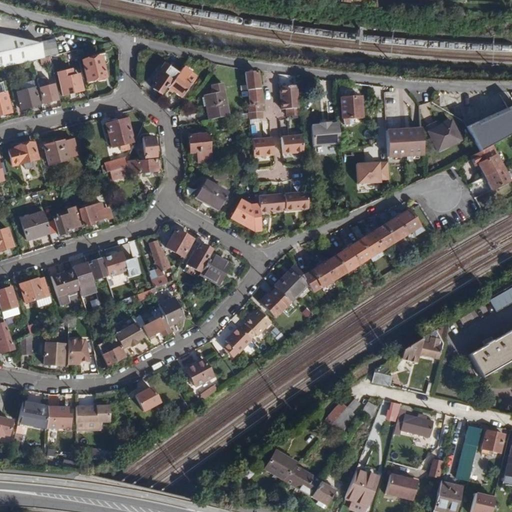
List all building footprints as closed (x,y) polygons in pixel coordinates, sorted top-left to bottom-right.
[(0,34),(0,67),(40,59),(49,57),(57,55),(54,40),(36,44),(0,34)] [(41,65),(51,63),(49,57),(40,59),(41,65)] [(105,77),(100,57),(82,61),(86,81),(105,77)] [(168,87),(177,75),(163,64),(151,82),(155,85),(152,89),(160,94),(166,86),(168,87)] [(195,78),(182,69),(177,75),(168,87),(167,89),(180,99),(195,78)] [(257,72),(244,73),(245,85),(245,91),(247,91),(249,114),(248,114),(248,121),(261,120),(257,72)] [(83,91),(79,74),(58,79),(62,96),(83,91)] [(39,105),(33,81),(15,85),(21,110),(39,105)] [(57,98),(54,84),(39,88),(43,105),(53,102),(52,99),(57,98)] [(202,96),(207,120),(227,116),(221,84),(210,86),(211,95),(202,96)] [(300,117),(298,86),(280,87),(282,110),(287,110),(288,117),(300,117)] [(382,91),(382,87),(372,86),(371,94),(376,95),(376,102),(382,102),(382,91)] [(0,115),(10,112),(6,93),(0,94),(0,115)] [(360,97),(339,99),(340,119),(362,118),(360,97)] [(511,105),(466,130),(478,152),(489,146),(511,133),(511,105)] [(119,146),(127,144),(133,142),(127,118),(105,124),(111,148),(119,146)] [(458,142),(448,122),(426,132),(435,152),(458,142)] [(312,146),(340,144),(338,124),(330,125),(330,123),(319,124),(319,125),(311,126),(312,146)] [(386,158),(422,156),(419,129),(384,132),(386,158)] [(187,136),(189,154),(195,154),(196,163),(211,161),(208,135),(187,136)] [(282,154),(303,153),(302,136),(281,138),(282,154)] [(154,157),(152,137),(141,139),(143,158),(154,157)] [(250,140),(252,157),(271,155),(270,139),(250,140)] [(68,160),(63,141),(43,146),(47,165),(68,160)] [(23,164),(31,161),(38,160),(34,143),(8,150),(11,167),(23,164)] [(473,167),(476,165),(493,156),(489,146),(478,152),(468,157),(473,167)] [(482,177),(499,168),(493,156),(476,165),(482,177)] [(123,168),(126,161),(128,157),(110,162),(112,171),(123,168)] [(144,161),(143,159),(126,161),(123,168),(132,176),(137,176),(136,173),(156,172),(155,160),(144,161)] [(110,162),(103,163),(106,173),(109,172),(112,171),(110,162)] [(386,163),(353,165),(354,186),(387,184),(386,163)] [(112,180),(132,176),(123,168),(112,171),(109,172),(112,180)] [(506,182),(499,168),(482,177),(488,191),(506,182)] [(477,180),(466,185),(469,193),(480,189),(477,180)] [(225,193),(205,181),(194,198),(216,211),(225,193)] [(285,211),(307,209),(306,193),(283,195),(283,196),(284,208),(285,211)] [(281,211),(281,208),(280,196),(280,195),(256,197),(258,213),(281,211)] [(253,231),(259,231),(257,205),(248,205),(240,200),(230,218),(253,231)] [(90,223),(105,218),(102,209),(100,203),(77,211),(83,228),(91,226),(90,223)] [(393,219),(403,236),(417,227),(406,210),(393,219)] [(26,241),(49,234),(42,212),(19,219),(26,241)] [(67,230),(81,226),(76,212),(53,220),(57,236),(68,233),(67,230)] [(392,243),(403,236),(393,219),(381,226),(392,243)] [(380,250),(392,243),(381,226),(370,233),(380,250)] [(0,251),(13,247),(7,228),(0,230),(0,251)] [(181,258),(192,239),(175,230),(164,249),(181,258)] [(368,257),(380,250),(370,233),(358,241),(368,257)] [(174,276),(173,275),(160,245),(158,245),(157,241),(148,245),(156,270),(148,273),(153,288),(166,283),(165,280),(174,276)] [(356,265),(368,257),(358,241),(345,248),(356,265)] [(202,265),(211,250),(202,245),(197,251),(194,249),(185,266),(199,274),(203,266),(202,265)] [(343,273),(356,265),(345,248),(333,256),(343,273)] [(120,253),(101,259),(106,277),(125,270),(120,253)] [(198,275),(217,286),(229,264),(210,254),(203,266),(199,274),(198,275)] [(331,280),(343,273),(333,256),(321,264),(331,280)] [(106,277),(101,259),(90,263),(90,264),(86,266),(85,263),(71,268),(72,270),(78,290),(93,286),(91,282),(106,277)] [(311,292),(331,280),(321,264),(301,276),(306,285),(311,292)] [(274,288),(289,303),(306,285),(301,276),(293,266),(272,287),(274,288)] [(78,290),(72,270),(50,277),(58,306),(67,304),(65,294),(69,293),(70,298),(76,296),(75,291),(78,290)] [(51,304),(44,279),(38,281),(37,279),(18,285),(24,303),(34,300),(37,309),(51,304)] [(11,287),(0,290),(0,310),(0,312),(16,308),(17,307),(11,287)] [(511,302),(511,287),(488,301),(495,313),(511,302)] [(274,318),(289,303),(274,288),(269,294),(265,298),(260,304),(274,318)] [(157,306),(167,327),(184,319),(173,298),(157,306)] [(146,322),(158,317),(155,310),(143,315),(146,322)] [(238,332),(247,342),(253,336),(254,338),(269,323),(257,311),(242,325),(244,327),(238,332)] [(168,332),(160,317),(142,327),(148,337),(157,332),(159,336),(168,332)] [(0,346),(10,343),(4,323),(0,324),(0,346)] [(115,334),(122,349),(129,345),(136,341),(143,337),(136,323),(130,326),(124,325),(121,331),(115,334)] [(428,335),(401,352),(399,360),(411,363),(412,359),(417,360),(417,355),(436,360),(438,349),(441,349),(444,338),(447,323),(435,331),(433,339),(428,339),(428,335)] [(27,335),(36,334),(35,324),(26,325),(27,335)] [(233,355),(247,342),(238,332),(235,329),(221,341),(223,345),(219,349),(227,359),(233,354),(233,355)] [(511,329),(491,342),(467,356),(480,378),(492,371),(509,361),(511,359),(511,329)] [(19,340),(20,355),(30,354),(30,336),(29,336),(19,340)] [(83,340),(67,340),(68,365),(79,364),(79,362),(85,362),(89,362),(88,355),(95,353),(92,340),(83,340)] [(103,356),(108,366),(124,359),(117,340),(110,343),(113,352),(103,356)] [(106,341),(94,347),(98,355),(110,349),(106,341)] [(61,366),(63,345),(44,344),(42,365),(61,366)] [(212,377),(201,359),(184,370),(194,387),(212,377)] [(391,373),(374,369),(370,381),(388,385),(391,373)] [(209,394),(215,390),(212,385),(205,390),(209,394)] [(142,412),(157,404),(149,388),(134,396),(142,412)] [(359,404),(353,399),(345,408),(329,426),(340,435),(352,416),(350,414),(359,404)] [(44,428),(46,429),(47,406),(23,402),(19,423),(44,428)] [(323,421),(329,426),(345,408),(340,403),(336,406),(323,421)] [(366,403),(360,414),(370,419),(375,408),(366,403)] [(47,406),(46,429),(67,429),(68,406),(48,407),(47,406)] [(86,407),(75,407),(76,430),(100,430),(100,422),(108,422),(108,406),(101,406),(95,407),(86,407)] [(428,438),(431,423),(404,416),(400,431),(428,438)] [(12,421),(0,417),(0,436),(3,437),(3,435),(8,436),(12,421)] [(455,479),(467,482),(480,430),(467,427),(455,479)] [(498,454),(503,435),(485,431),(481,450),(498,454)] [(511,440),(502,484),(511,487),(511,485),(511,440)] [(86,446),(76,444),(76,445),(76,452),(85,453),(86,446)] [(100,449),(99,457),(118,461),(116,452),(100,449)] [(263,470),(282,481),(294,466),(297,464),(274,451),(263,470)] [(443,463),(434,461),(430,476),(439,479),(443,463)] [(294,466),(282,481),(310,498),(319,482),(320,481),(294,466)] [(412,501),(416,481),(389,475),(385,495),(412,501)] [(319,482),(310,498),(325,506),(333,491),(319,482)] [(350,483),(344,500),(351,502),(348,510),(354,511),(363,511),(372,491),(350,483)] [(432,511),(434,511),(454,511),(460,488),(439,483),(432,511)] [(491,511),(495,497),(476,493),(471,511),(491,511)]
